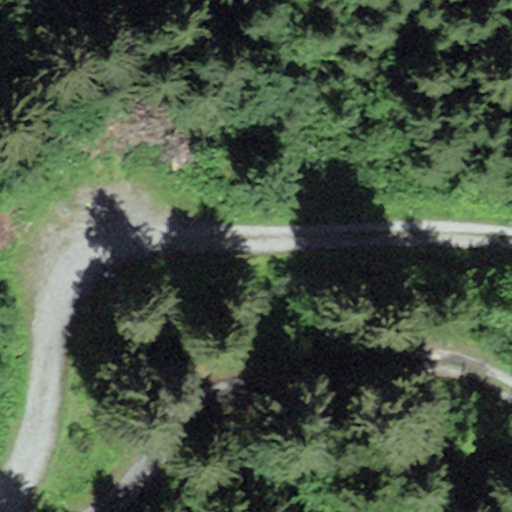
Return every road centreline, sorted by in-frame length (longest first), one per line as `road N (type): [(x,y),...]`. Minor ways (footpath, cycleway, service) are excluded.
road 1 (track): [(0,495),(14,478),(55,318),(105,248),(320,237),(511,242)]
road 2 (track): [(511,386),(475,364),(424,352),(211,398),(172,423),(129,492),(96,511)]
